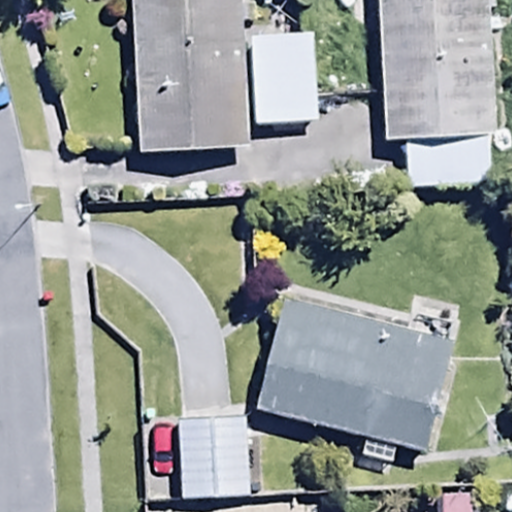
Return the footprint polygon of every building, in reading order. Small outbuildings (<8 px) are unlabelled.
[(247,0),(139,0),(144,168),(251,165),(247,0)] [(492,0),(385,0),(390,151),(406,151),(408,203),(499,200),(492,0)] [(317,49),(258,51),(261,137),(320,135),(317,49)] [(455,353),(294,310),(263,424),(362,450),(356,473),(404,485),(410,463),(425,467),(455,353)] [(258,507),(254,428),(179,432),(183,511),(258,507)]
